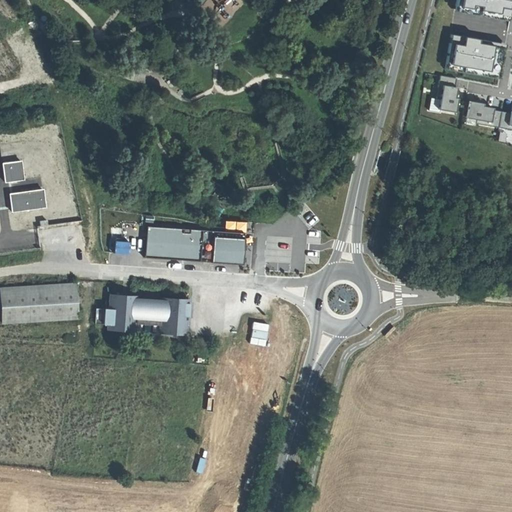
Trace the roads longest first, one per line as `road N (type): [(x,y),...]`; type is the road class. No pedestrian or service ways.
road 1 (secondary): [(407,0),(357,194),(349,270)]
road 2 (unclassified): [(64,269),(314,290)]
road 3 (secondary): [(331,326),(313,363),(275,511)]
